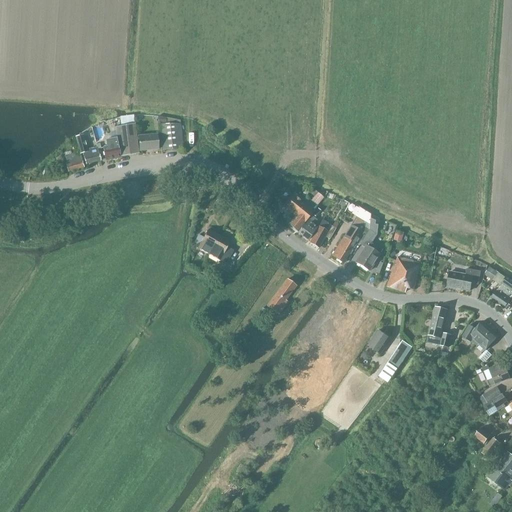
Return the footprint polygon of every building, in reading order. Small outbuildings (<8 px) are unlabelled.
[(107,148),(103,148),(106,161),(120,158),(120,157),(122,157),(136,155),(139,154),(135,124),(117,127),(118,139),(106,141),(107,148)] [(180,124),(160,124),(163,151),(183,148),(180,124)] [(83,135),(76,137),(78,146),(80,152),(80,154),(83,153),(86,164),(101,160),(98,149),(97,148),(87,150),(83,135)] [(158,150),(157,135),(138,136),(139,151),(158,150)] [(71,151),(64,153),(67,163),(66,163),(68,172),(84,167),(82,160),(80,154),(80,152),(72,155),(71,151)] [(311,201),(317,206),(324,198),(318,193),(311,201)] [(295,217),(289,225),(298,232),(314,211),(295,196),(285,209),(295,217)] [(365,248),(355,262),(369,271),(382,251),(371,243),(376,235),(378,219),(370,215),(369,225),(369,230),(360,245),(365,248)] [(304,225),(298,233),(308,240),(314,233),(313,232),(317,228),(313,225),(317,220),(312,216),(304,226),(304,225)] [(356,217),(332,256),(343,264),(352,251),(356,243),(359,245),(360,245),(369,230),(369,225),(356,217)] [(322,220),(310,243),(319,248),(325,237),(329,239),(336,228),(327,223),(322,220)] [(196,244),(194,247),(209,255),(219,236),(208,230),(204,238),(199,235),(194,243),(196,244)] [(219,236),(209,255),(219,261),(220,260),(226,263),(233,251),(227,247),(230,242),(219,236)] [(236,285),(230,292),(241,300),(247,293),(246,292),(247,291),(250,293),(253,289),(251,287),(255,283),(257,284),(260,280),(258,279),(268,266),(257,257),(237,283),(238,284),(237,285),(236,285)] [(397,258),(386,287),(405,293),(406,288),(413,290),(420,263),(397,258)] [(447,287),(470,291),(472,284),(478,285),(481,272),(467,269),(466,275),(450,272),(447,287)] [(486,283),(496,288),(501,279),(485,270),(482,276),(488,280),(486,283)] [(491,299),(505,308),(511,297),(511,281),(506,277),(491,299)] [(267,306),(278,315),(288,303),(285,301),(296,287),(287,280),(267,306)] [(229,304),(216,322),(226,330),(240,312),(229,304)] [(429,336),(437,338),(435,344),(448,348),(451,335),(441,333),(447,311),(436,308),(429,336)] [(326,318),(309,343),(319,350),(316,355),(327,362),(347,333),(326,318)] [(467,329),(462,337),(470,342),(471,341),(472,339),(479,345),(485,350),(498,337),(481,322),(476,329),(470,325),(467,329)] [(378,332),(368,346),(380,355),(390,340),(378,332)] [(379,376),(388,383),(412,347),(403,341),(379,376)] [(487,364),(482,368),(487,381),(490,387),(495,385),(510,379),(506,369),(501,371),(498,365),(489,369),(487,364)] [(318,375),(298,403),(311,412),(330,384),(318,375)] [(496,387),(479,398),(484,406),(501,395),(496,387)] [(484,406),(483,407),(486,412),(495,407),(496,408),(507,401),(503,394),(501,395),(484,406)] [(475,436),(484,444),(490,436),(481,428),(475,436)] [(482,453),(488,458),(500,443),(493,438),(482,453)] [(311,447),(320,445),(319,439),(310,441),(311,447)] [(511,480),(511,478),(511,456),(507,453),(495,468),(491,465),(488,470),(490,471),(486,477),(504,491),(509,485),(510,487),(511,484),(511,480)]
